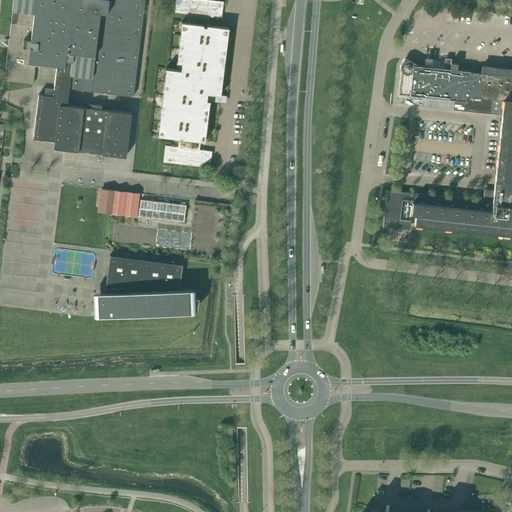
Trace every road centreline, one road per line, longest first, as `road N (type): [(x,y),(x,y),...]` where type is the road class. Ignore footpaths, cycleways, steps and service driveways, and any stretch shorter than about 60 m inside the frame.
road 1 (unclassified): [(511,281),(372,264),(354,248),(381,65),(388,34),(410,0)]
road 2 (primary): [(300,0),(289,368)]
road 3 (primary): [(309,368),(317,0)]
road 4 (primary): [(0,419),(147,402),(276,401)]
road 5 (primary): [(276,382),(0,391)]
road 6 (residential): [(0,201),(4,159),(210,183)]
road 7 (secondary): [(511,381),(322,380)]
road 8 (secondary): [(323,400),(398,397),(511,410)]
road 9 (residential): [(511,474),(473,464),(336,468)]
